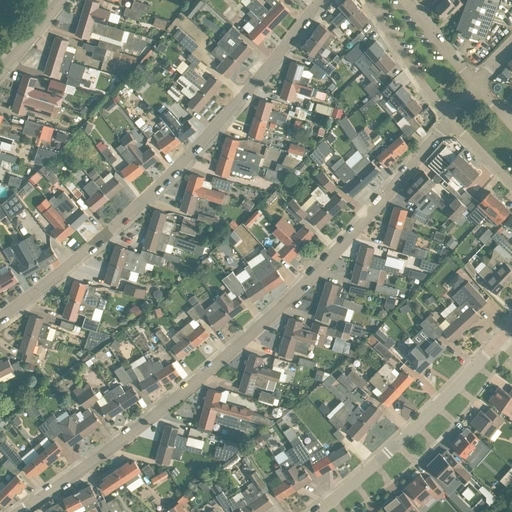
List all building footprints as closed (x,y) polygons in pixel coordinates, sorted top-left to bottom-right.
[(86,0),(81,17),(107,25),(111,12),(98,8),(99,3),(90,0),(86,0)] [(134,0),(131,8),(142,11),(147,13),(150,5),(134,0)] [(195,0),(184,13),(191,18),(199,8),(201,10),(206,4),(201,0),(195,0)] [(255,0),(252,0),(246,6),(250,10),(271,30),(289,11),(280,2),(277,0),(266,0),(274,8),(269,13),(255,0)] [(349,17),(359,8),(352,0),(345,0),(339,6),(349,17)] [(453,13),(462,3),(459,0),(443,0),(435,8),(445,18),(451,11),(453,13)] [(467,0),(457,29),(463,31),(461,34),(478,41),(479,37),(485,40),(500,0),(467,0)] [(142,11),(131,8),(126,7),(124,15),(139,20),(142,11)] [(354,32),(359,28),(369,18),(359,8),(349,17),(353,21),(348,25),(354,32)] [(258,43),(271,30),(250,10),(247,13),(252,18),(248,21),(255,28),(249,35),(258,43)] [(334,18),(330,14),(325,19),(329,23),(334,18)] [(107,25),(81,17),(76,35),(88,39),(91,28),(93,29),(92,32),(121,41),(125,30),(107,25)] [(311,35),(327,47),(335,37),(330,33),(331,32),(320,24),(311,35)] [(217,43),(223,48),(240,63),(252,49),(243,41),(242,42),(229,30),(217,43)] [(355,46),(360,41),(365,36),(361,32),(351,41),(355,46)] [(179,42),(192,53),(199,45),(186,34),(179,42)] [(320,61),(317,65),(324,70),(326,72),(329,76),(335,67),(323,58),(324,57),(321,55),(327,47),(311,35),(302,47),(320,61)] [(50,55),(72,62),(75,53),(68,51),(67,52),(65,51),(68,41),(56,37),(50,55)] [(100,39),(98,46),(111,50),(119,52),(121,45),(100,39)] [(376,41),(367,49),(360,41),(355,46),(345,55),(352,63),(360,55),(370,66),(371,65),(386,52),(376,41)] [(98,46),(95,45),(91,57),(103,61),(105,55),(109,57),(111,50),(98,46)] [(227,77),(240,63),(223,48),(215,56),(222,62),(216,68),(227,77)] [(395,63),(386,52),(371,65),(380,75),(385,71),(385,72),(395,63)] [(201,61),(192,53),(187,59),(196,67),(201,61)] [(68,74),(72,62),(50,55),(45,73),(57,77),(59,71),(68,74)] [(286,79),(311,87),(312,85),(308,84),(310,78),(301,75),(304,65),(292,61),(286,79)] [(324,70),(317,65),(314,63),(309,70),(320,79),(326,72),(324,70)] [(182,74),(210,98),(222,83),(212,75),(205,83),(204,82),(205,80),(189,66),(182,74)] [(506,81),(511,73),(511,72),(505,67),(499,75),(506,81)] [(210,98),(182,74),(177,80),(195,96),(188,104),(198,112),(210,98)] [(24,75),(18,93),(40,99),(60,106),(63,98),(33,89),(36,79),(24,75)] [(68,75),(66,84),(79,88),(81,79),(68,75)] [(125,81),(133,89),(139,83),(130,75),(125,81)] [(373,98),(374,97),(385,86),(377,77),(364,88),(373,98)] [(66,84),(50,79),(47,90),(63,94),(66,84)] [(313,88),(311,87),(286,79),(281,97),(293,101),(296,91),(311,95),(313,88)] [(397,110),(412,96),(402,85),(401,86),(394,79),(385,86),(374,97),(382,106),(389,100),(397,110)] [(172,86),(167,91),(177,101),(183,95),(172,86)] [(60,106),(40,99),(18,93),(13,111),(25,115),(27,109),(56,118),(60,106)] [(412,96),(397,110),(411,125),(416,130),(421,126),(412,116),(422,107),(412,96)] [(255,117),(276,124),(284,126),(286,122),(277,119),(279,115),(270,112),(273,103),(260,99),(255,117)] [(332,116),(334,108),(317,103),(315,112),(332,116)] [(188,120),(182,125),(176,117),(168,108),(160,116),(161,118),(167,124),(180,142),(196,131),(188,120)] [(12,125),(3,122),(0,121),(2,116),(0,115),(0,134),(13,139),(18,141),(20,136),(10,133),(12,125)] [(339,122),(351,139),(362,156),(369,151),(359,134),(357,133),(346,115),(339,122)] [(284,126),(276,124),(255,117),(249,135),(261,139),(265,127),(269,129),(270,126),(283,131),(284,126)] [(26,119),(22,133),(40,138),(44,125),(26,119)] [(165,153),(180,142),(167,124),(155,133),(146,123),(140,128),(148,138),(153,134),(159,142),(158,143),(165,153)] [(416,130),(411,125),(405,124),(400,128),(408,137),(416,130)] [(357,133),(359,134),(369,151),(374,148),(379,154),(378,156),(387,166),(398,156),(389,146),(383,139),(376,146),(365,128),(357,133)] [(127,148),(144,170),(159,158),(151,148),(142,155),(135,145),(138,143),(129,132),(120,139),(127,148)] [(0,144),(11,148),(13,139),(0,134),(0,144)] [(389,146),(398,156),(409,146),(400,136),(389,146)] [(227,137),(221,155),(259,166),(262,156),(237,148),(239,140),(227,137)] [(447,145),(446,145),(442,141),(441,142),(438,146),(437,146),(437,147),(433,151),(429,156),(425,161),(444,180),(441,183),(446,187),(449,184),(457,175),(468,163),(459,154),(457,156),(447,145)] [(289,143),(287,149),(300,152),(301,146),(289,143)] [(101,151),(105,157),(111,164),(117,159),(107,146),(101,151)] [(318,147),(310,154),(319,164),(325,159),(325,155),(318,147)] [(129,181),(144,170),(127,148),(121,153),(130,164),(121,171),(129,181)] [(3,152),(3,153),(1,160),(5,161),(15,164),(17,157),(3,152)] [(259,166),(221,155),(216,173),(228,177),(231,167),(257,175),(259,166)] [(357,162),(351,168),(366,184),(380,171),(371,162),(366,156),(358,164),(357,162)] [(46,163),(39,169),(53,184),(60,178),(46,163)] [(277,163),(275,171),(288,175),(294,168),(277,163)] [(468,163),(457,175),(467,185),(478,173),(468,163)] [(288,175),(275,171),(267,168),(264,179),(279,183),(288,175)] [(366,184),(351,168),(348,170),(352,174),(353,173),(356,176),(343,187),(352,197),(366,184)] [(336,186),(328,176),(322,170),(316,175),(331,192),(337,187),(336,186)] [(433,200),(435,202),(440,197),(431,188),(436,183),(424,172),(414,182),(433,200)] [(103,179),(100,176),(94,182),(109,199),(123,186),(115,176),(114,177),(110,173),(103,179)] [(191,174),(186,192),(208,198),(208,199),(222,203),(225,194),(201,187),(204,177),(191,174)] [(212,184),(212,186),(230,191),(232,182),(213,176),(211,183),(212,184)] [(68,177),(63,182),(77,198),(82,193),(68,177)] [(94,182),(92,179),(83,187),(91,197),(86,201),(94,211),(109,199),(94,182)] [(418,206),(415,209),(427,215),(428,216),(431,213),(426,207),(433,200),(414,182),(404,193),(416,204),(418,206)] [(461,195),(449,184),(446,187),(467,207),(474,199),(466,191),(461,195)] [(311,193),(317,199),(333,215),(346,202),(337,193),(329,201),(328,199),(329,198),(318,186),(311,193)] [(275,190),(265,201),(268,204),(279,194),(275,190)] [(27,206),(16,192),(1,204),(11,219),(27,206)] [(204,210),(208,199),(208,198),(186,192),(180,210),(193,213),(195,207),(204,210)] [(482,221),(485,217),(500,201),(490,192),(479,203),(474,199),(467,207),(482,221)] [(52,204),(59,212),(74,229),(88,216),(80,206),(78,208),(68,196),(60,203),(53,196),(48,200),(52,204)] [(448,204),(443,210),(454,221),(467,208),(455,197),(448,204)] [(319,229),(333,215),(317,199),(305,211),(293,198),(288,203),(295,210),(303,218),(307,214),(311,218),(310,219),(319,229)] [(500,201),(485,217),(495,226),(510,210),(500,201)] [(60,241),(74,229),(59,212),(52,204),(43,212),(57,227),(52,232),(60,241)] [(395,207),(389,225),(411,231),(413,224),(409,222),(411,218),(405,216),(407,210),(395,207)] [(257,209),(244,223),(248,226),(261,213),(257,209)] [(434,222),(428,216),(427,215),(415,209),(412,216),(431,227),(434,222)] [(155,210),(149,228),(175,236),(177,232),(171,230),(174,222),(165,220),(167,214),(155,210)] [(303,218),(295,210),(291,214),(299,222),(303,218)] [(197,219),(213,224),(214,218),(199,213),(197,219)] [(276,224),(278,226),(301,248),(314,234),(304,225),(297,233),(294,231),(296,229),(282,216),(276,224)] [(511,216),(503,226),(511,230),(511,216)] [(199,223),(191,221),(183,219),(181,225),(197,230),(199,223)] [(181,225),(180,231),(195,235),(197,230),(181,225)] [(411,231),(389,225),(384,243),(396,246),(399,236),(407,238),(402,253),(422,259),(426,260),(429,252),(415,247),(419,235),(410,232),(410,231),(411,231)] [(282,241),(274,248),(272,246),(267,251),(277,260),(282,256),(288,261),(301,248),(278,226),(272,232),(282,241)] [(174,245),(176,237),(175,237),(175,236),(149,228),(143,246),(156,250),(156,249),(165,252),(163,257),(174,260),(176,255),(165,251),(167,243),(174,245)] [(485,244),(491,237),(494,234),(488,229),(479,238),(485,244)] [(494,239),(499,243),(511,256),(511,246),(496,232),(494,234),(491,237),(494,239)] [(30,248),(41,267),(57,258),(51,247),(43,252),(33,234),(24,239),(30,248)] [(25,277),(41,267),(30,248),(24,239),(11,246),(21,264),(18,265),(25,277)] [(511,276),(511,269),(506,263),(511,256),(499,243),(494,248),(501,255),(489,267),(506,283),(511,276)] [(357,263),(378,269),(380,269),(383,270),(387,256),(382,254),(382,252),(380,251),(378,259),(371,257),(374,248),(361,245),(357,263)] [(3,250),(11,262),(17,258),(9,246),(3,250)] [(126,254),(128,249),(116,246),(110,264),(132,270),(143,273),(147,261),(152,263),(155,254),(142,250),(139,258),(126,254)] [(198,263),(200,257),(185,252),(183,259),(198,263)] [(268,258),(252,269),(255,273),(268,291),(284,280),(268,258)] [(426,260),(422,259),(419,269),(432,272),(440,264),(426,260)] [(472,276),(477,272),(469,262),(464,266),(472,276)] [(380,269),(378,269),(357,263),(352,281),(364,284),(366,278),(377,281),(380,269)] [(132,270),(110,264),(105,282),(117,285),(120,276),(129,279),(132,270)] [(253,302),(268,291),(255,273),(252,269),(249,264),(244,267),(250,276),(241,282),(232,271),(227,275),(239,291),(243,287),(246,291),(245,291),(253,302)] [(484,282),(496,294),(506,283),(489,267),(487,265),(479,273),(486,280),(484,282)] [(411,268),(409,275),(425,279),(427,272),(411,268)] [(0,288),(1,290),(18,281),(11,270),(2,275),(0,272),(0,288)] [(449,281),(455,288),(465,279),(459,272),(449,281)] [(233,294),(239,291),(227,275),(222,279),(233,294)] [(75,280),(69,298),(96,307),(100,297),(94,295),(96,287),(75,280)] [(363,304),(345,299),(339,297),(343,287),(339,285),(327,281),(321,299),(347,308),(361,312),(363,304)] [(457,307),(451,312),(466,329),(480,316),(476,312),(487,302),(468,281),(457,292),(452,297),(460,305),(458,308),(457,307)] [(374,291),(389,295),(395,297),(398,289),(377,283),(374,291)] [(127,284),(124,292),(144,297),(146,289),(127,284)] [(366,289),(358,288),(351,285),(348,293),(364,297),(366,289)] [(215,296),(215,297),(231,318),(246,306),(238,296),(233,300),(226,291),(216,298),(215,296)] [(394,307),(397,298),(388,296),(386,305),(394,307)] [(216,329),(231,318),(215,297),(213,298),(215,301),(210,305),(215,313),(208,319),(216,329)] [(78,313),(86,315),(82,326),(97,331),(100,321),(92,319),(96,307),(69,298),(63,316),(75,320),(78,313)] [(343,320),(347,308),(321,299),(315,317),(328,321),(329,315),(339,318),(343,320)] [(199,302),(193,306),(201,317),(207,312),(199,302)] [(400,308),(403,314),(411,310),(407,304),(400,308)] [(195,321),(201,317),(193,306),(187,311),(195,321)] [(452,341),(466,329),(451,312),(445,318),(451,325),(443,332),(452,341)] [(430,314),(425,319),(435,329),(440,324),(430,314)] [(46,339),(50,329),(51,326),(42,323),(43,319),(31,315),(25,333),(46,339)] [(300,329),(302,322),(290,318),(284,336),(306,342),(310,343),(323,347),(326,337),(300,329)] [(339,318),(336,328),(351,333),(360,335),(363,326),(354,323),(350,322),(343,320),(339,318)] [(420,324),(430,334),(435,329),(425,319),(420,324)] [(74,324),(62,320),(60,326),(72,330),(74,324)] [(181,329),(195,346),(210,334),(201,324),(193,331),(192,329),(193,328),(189,322),(181,329)] [(314,322),(311,330),(325,334),(325,332),(334,335),(335,329),(314,322)] [(372,334),(382,343),(388,337),(379,327),(372,334)] [(161,328),(156,332),(164,343),(169,339),(161,328)] [(180,358),(195,346),(181,329),(175,333),(181,341),(172,348),(180,358)] [(46,339),(25,333),(19,351),(24,352),(22,360),(37,364),(39,356),(32,354),(35,344),(51,349),(54,341),(46,339)] [(371,345),(372,344),(388,359),(393,354),(382,343),(372,334),(366,340),(371,345)] [(310,343),(306,342),(284,336),(279,354),(291,358),(295,347),(297,348),(296,351),(306,354),(310,343)] [(437,337),(429,345),(423,338),(417,344),(433,360),(446,347),(437,337)] [(419,373),(433,360),(417,344),(410,350),(409,350),(407,351),(406,353),(406,355),(405,356),(411,362),(410,364),(419,373)] [(269,379),(278,382),(281,374),(272,371),(272,370),(263,367),(263,365),(263,363),(261,363),(263,357),(251,354),(245,372),(269,379)] [(290,362),(275,357),(272,365),(288,370),(290,362)] [(298,364),(313,368),(315,362),(300,357),(298,364)] [(152,358),(147,360),(151,365),(162,384),(179,374),(172,363),(163,369),(161,366),(162,365),(159,360),(154,363),(152,358)] [(0,360),(0,375),(13,369),(17,377),(24,373),(18,361),(11,365),(8,359),(3,362),(2,359),(0,360)] [(151,365),(147,360),(138,366),(145,377),(148,376),(149,377),(140,383),(146,394),(162,384),(151,365)] [(378,371),(384,377),(401,392),(413,379),(403,369),(398,374),(386,362),(378,371)] [(133,380),(126,370),(125,371),(122,365),(115,370),(124,385),(133,380)] [(132,367),(126,370),(133,380),(138,377),(132,367)] [(352,369),(347,376),(357,385),(361,389),(367,382),(352,369)] [(401,392),(384,377),(378,371),(369,380),(377,387),(379,385),(385,390),(378,397),(388,406),(401,392)] [(269,379),(245,372),(239,390),(252,393),(255,383),(257,384),(256,385),(266,388),(269,379)] [(357,385),(347,376),(342,372),(337,379),(352,392),(357,385)] [(112,390),(124,409),(140,398),(133,387),(123,393),(122,391),(123,390),(120,385),(112,390)] [(511,416),(511,389),(509,394),(498,387),(489,400),(502,408),(501,409),(511,416)] [(92,389),(85,394),(92,403),(99,398),(92,389)] [(227,414),(237,417),(249,420),(252,411),(221,402),(220,398),(221,393),(209,389),(204,407),(227,414)] [(124,409),(112,390),(111,390),(103,395),(107,401),(109,400),(110,402),(101,408),(108,419),(124,409)] [(258,400),(270,403),(272,395),(261,392),(258,400)] [(85,394),(78,398),(85,408),(92,403),(85,394)] [(319,406),(326,413),(330,409),(324,403),(319,406)] [(358,405),(353,411),(359,416),(370,426),(382,412),(373,403),(365,411),(358,405)] [(28,407),(31,416),(39,413),(35,404),(28,407)] [(357,440),(370,426),(359,416),(353,411),(345,404),(329,419),(338,429),(344,424),(343,423),(347,419),(351,423),(353,422),(355,424),(348,432),(357,440)] [(281,416),(281,415),(283,415),(290,409),(278,406),(278,407),(273,408),(271,414),(275,418),(281,416)] [(237,417),(227,414),(204,407),(199,425),(214,430),(216,422),(234,427),(237,417)] [(73,416),(86,434),(101,423),(94,413),(93,414),(88,408),(82,413),(84,416),(83,417),(85,419),(81,422),(78,419),(79,418),(76,414),(73,416)] [(490,438),(494,432),(504,419),(490,408),(485,414),(481,410),(471,423),(490,438)] [(86,434),(73,416),(71,418),(70,416),(60,423),(56,418),(48,424),(57,435),(64,430),(66,433),(63,435),(71,445),(86,434)] [(275,422),(265,417),(263,424),(270,426),(275,422)] [(57,435),(48,424),(45,421),(38,426),(49,441),(57,435)] [(161,443),(182,449),(185,449),(188,438),(179,436),(178,439),(175,439),(178,428),(166,425),(161,443)] [(337,429),(333,433),(340,441),(344,437),(337,429)] [(480,440),(471,431),(466,437),(461,433),(451,444),(466,457),(475,446),(480,440)] [(226,437),(224,446),(218,444),(214,455),(226,459),(225,463),(234,466),(242,441),(226,437)] [(290,442),(293,447),(303,461),(304,462),(309,458),(311,461),(310,462),(318,476),(335,466),(323,447),(317,439),(313,441),(304,446),(298,437),(290,442)] [(17,468),(18,468),(25,462),(6,440),(0,444),(0,448),(9,458),(9,459),(13,463),(12,463),(17,468)] [(34,447),(40,454),(48,465),(60,455),(58,453),(62,449),(55,441),(46,449),(40,442),(34,447)] [(180,460),(182,449),(161,443),(156,461),(168,465),(171,454),(174,455),(173,458),(180,460)] [(323,447),(335,466),(351,457),(344,445),(335,451),(330,443),(323,447)] [(297,469),(295,466),(303,461),(293,447),(285,452),(289,458),(279,464),(283,471),(295,490),(311,480),(305,469),(303,470),(301,466),(297,469)] [(472,475),(451,454),(447,451),(442,456),(441,454),(429,466),(447,484),(455,476),(463,483),(472,475)] [(37,474),(48,465),(40,454),(24,467),(31,475),(35,472),(37,474)] [(16,476),(6,485),(16,495),(27,484),(17,475),(21,471),(18,468),(17,468),(12,463),(13,463),(9,459),(3,465),(0,467),(5,471),(8,468),(14,474),(16,476)] [(128,461),(116,470),(123,481),(124,481),(127,486),(140,477),(137,472),(140,470),(134,461),(130,464),(128,461)] [(142,468),(150,479),(156,475),(149,464),(142,468)] [(511,465),(500,479),(508,485),(511,480),(511,465)] [(279,500),(295,490),(283,471),(281,467),(276,470),(283,482),(273,489),(279,500)] [(123,481),(116,470),(104,478),(105,480),(101,483),(107,492),(123,481)] [(244,496),(250,504),(255,511),(260,511),(273,504),(265,493),(269,491),(255,470),(249,475),(255,484),(249,488),(252,491),(248,494),(244,496)] [(420,474),(407,486),(423,504),(436,492),(440,497),(444,492),(430,476),(425,480),(420,474)] [(198,483),(204,492),(210,488),(203,479),(198,483)] [(0,499),(6,505),(16,495),(6,485),(0,491),(0,499)] [(86,510),(98,504),(102,511),(109,511),(110,511),(106,502),(104,498),(98,502),(96,497),(90,485),(77,492),(83,504),(86,510)] [(255,511),(250,504),(244,496),(236,501),(233,496),(228,499),(223,491),(216,496),(225,509),(231,505),(232,511),(255,511)] [(416,511),(418,510),(403,491),(402,491),(392,499),(391,498),(383,505),(388,511),(416,511)] [(61,502),(52,506),(55,511),(67,511),(83,504),(77,492),(64,498),(67,504),(63,506),(61,502)] [(185,493),(179,498),(184,504),(190,498),(185,493)] [(123,511),(116,498),(106,502),(110,511),(112,511),(123,511)] [(186,511),(179,502),(169,509),(171,511),(186,511)]
